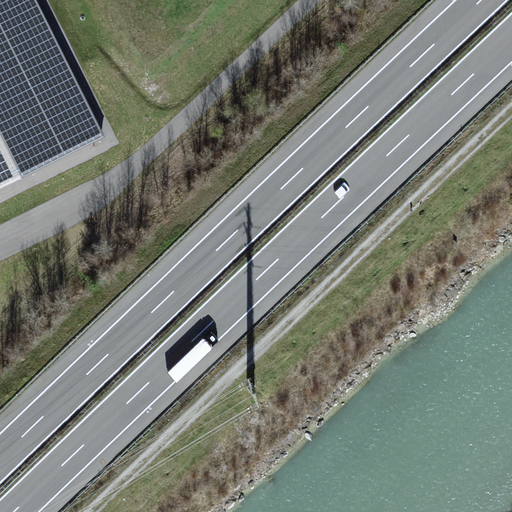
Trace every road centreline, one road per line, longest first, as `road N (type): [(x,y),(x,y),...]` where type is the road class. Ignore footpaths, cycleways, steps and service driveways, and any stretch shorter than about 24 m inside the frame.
road 1 (motorway): [(14,511),(511,38)]
road 2 (motorway): [(479,0),(0,456)]
road 3 (track): [(91,511),(511,111)]
